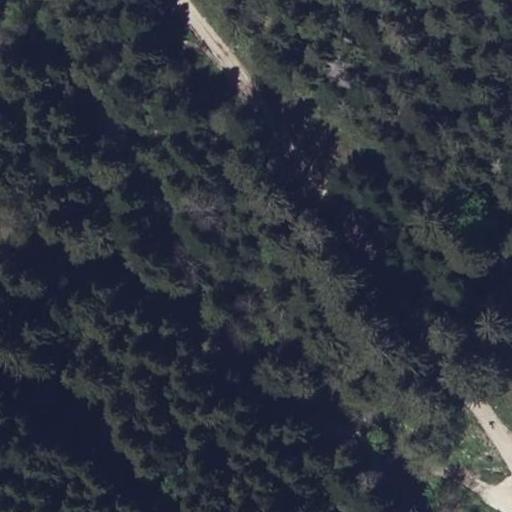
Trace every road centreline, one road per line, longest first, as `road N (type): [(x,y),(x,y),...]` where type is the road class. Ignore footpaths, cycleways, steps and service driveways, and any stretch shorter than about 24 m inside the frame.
road 1 (track): [(511,499),(379,457),(238,373),(0,252)]
road 2 (track): [(176,0),(511,454)]
